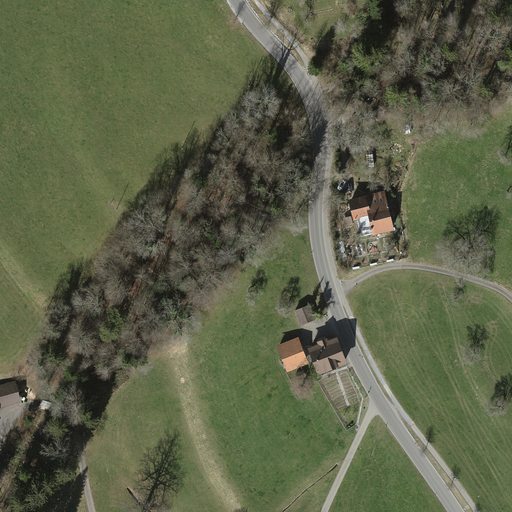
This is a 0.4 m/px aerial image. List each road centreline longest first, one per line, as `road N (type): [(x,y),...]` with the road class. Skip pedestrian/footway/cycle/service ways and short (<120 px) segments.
road 1 (tertiary): [(238,0),(315,107),(318,244),(331,294)]
road 2 (tertiary): [(331,294),(380,402),(456,511)]
road 3 (residential): [(331,294),(373,271),(408,265),(485,283),(511,298)]
road 4 (track): [(92,511),(68,415),(30,404),(0,439)]
road 5 (track): [(380,402),(324,511)]
